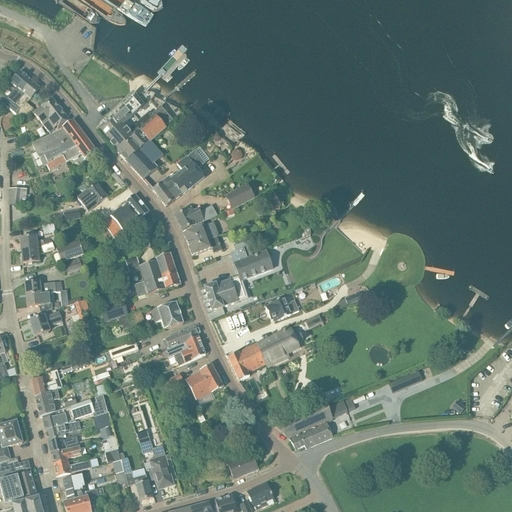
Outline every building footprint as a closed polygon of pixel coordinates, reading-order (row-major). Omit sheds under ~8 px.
[(144,25),(114,5),(99,27),(101,29),(101,30),(106,33),(102,38),(114,47),(118,41),(145,60),(148,61),(152,56),(155,59),(147,68),(153,74),(162,64),(163,64),(167,61),(166,56),(172,47),(163,38),(144,25)] [(29,88),(34,84),(20,72),(10,83),(16,88),(3,104),(2,98),(1,97),(2,96),(0,94),(0,106),(3,107),(3,105),(16,116),(21,110),(16,105),(25,95),(22,93),(27,87),(29,88)] [(21,110),(16,116),(22,121),(34,111),(26,104),(30,99),(40,89),(34,84),(29,88),(27,87),(22,93),(25,95),(16,105),(21,110)] [(49,134),(53,130),(56,127),(58,129),(69,121),(61,110),(51,98),(40,108),(32,114),(49,134)] [(126,162),(166,129),(165,128),(172,121),(160,107),(151,115),(154,119),(134,137),(123,125),(140,109),(131,99),(98,130),(126,162)] [(58,168),(66,163),(81,154),(85,160),(96,151),(73,121),(63,128),(63,129),(42,138),(31,143),(44,168),(48,165),(48,164),(54,161),(58,168)] [(159,170),(154,164),(163,156),(150,143),(166,129),(126,162),(145,183),(159,170)] [(237,150),(232,151),(230,155),(232,160),(236,162),(240,160),(242,156),(241,152),(237,150)] [(204,164),(195,152),(187,157),(177,165),(182,172),(185,170),(190,177),(158,201),(160,204),(161,203),(166,208),(187,192),(204,179),(197,170),(204,164)] [(185,170),(182,172),(154,194),(157,197),(155,198),(158,201),(190,177),(185,170)] [(97,184),(86,192),(78,199),(88,212),(107,197),(97,184)] [(247,186),(224,197),(232,211),(254,199),(247,186)] [(9,189),(9,205),(25,205),(26,190),(9,189)] [(126,233),(140,220),(149,213),(134,196),(110,216),(112,219),(103,226),(114,239),(124,230),(126,233)] [(216,214),(212,206),(199,213),(198,210),(193,212),(191,208),(187,210),(175,217),(182,232),(195,225),(195,226),(217,216),(216,214)] [(79,211),(63,214),(65,222),(80,219),(79,211)] [(212,238),(218,236),(213,223),(183,234),(188,247),(208,239),(209,241),(212,239),(212,238)] [(208,239),(188,247),(192,257),(212,249),(214,254),(222,251),(216,237),(218,237),(218,236),(212,238),(212,239),(209,241),(208,239)] [(45,247),(58,242),(56,237),(50,239),(50,238),(43,241),(37,242),(36,237),(20,239),(21,251),(33,250),(45,247)] [(33,250),(21,251),(22,264),(32,263),(32,264),(37,264),(36,262),(39,262),(38,257),(44,255),(54,251),(53,247),(59,244),(58,242),(45,247),(33,250)] [(79,242),(56,251),(61,264),(84,256),(79,242)] [(233,247),(235,252),(243,249),(247,259),(252,257),(247,242),(233,247)] [(247,260),(245,253),(243,249),(235,252),(231,254),(240,277),(215,286),(215,285),(204,289),(212,312),(238,304),(234,292),(244,289),(241,282),(266,273),(260,255),(253,258),(247,260)] [(140,272),(143,283),(144,285),(161,280),(161,281),(177,276),(176,275),(170,255),(154,260),(155,263),(139,268),(135,258),(125,261),(129,275),(140,272)] [(79,259),(62,266),(66,276),(82,270),(82,268),(85,267),(82,259),(79,260),(79,259)] [(144,285),(143,283),(134,286),(138,299),(148,296),(180,286),(177,276),(161,281),(161,280),(144,285)] [(50,293),(56,293),(55,284),(40,286),(39,283),(25,284),(26,297),(50,293)] [(50,293),(26,297),(27,309),(38,308),(41,314),(52,310),(50,293)] [(338,305),(340,308),(347,305),(348,306),(362,300),(359,294),(340,302),(338,305)] [(272,305),(265,308),(271,320),(277,317),(279,321),(291,315),(298,311),(294,301),(286,304),(284,298),(271,304),(272,305)] [(78,315),(82,328),(83,328),(85,333),(91,331),(80,302),(74,304),(75,308),(76,308),(78,315)] [(119,319),(127,316),(123,303),(101,310),(106,324),(119,320),(119,319)] [(154,324),(161,322),(164,331),(182,324),(175,303),(157,310),(150,312),(154,324)] [(225,331),(246,321),(241,310),(214,322),(221,337),(227,335),(225,331)] [(49,332),(47,326),(52,325),(52,327),(62,323),(59,313),(45,317),(44,316),(29,321),(35,336),(49,332)] [(119,319),(119,320),(122,330),(144,324),(140,313),(127,317),(127,316),(119,319)] [(82,328),(78,315),(71,318),(76,331),(82,328)] [(307,331),(323,323),(319,315),(303,323),(307,331)] [(167,351),(171,349),(171,350),(198,337),(194,328),(166,340),(168,347),(165,348),(167,351)] [(256,345),(266,365),(269,368),(288,358),(287,355),(299,349),(297,345),(301,343),(302,341),(303,339),(301,335),(299,334),(297,334),(293,335),(290,329),(256,345)] [(174,356),(201,345),(198,337),(171,350),(174,356)] [(0,380),(0,381),(9,378),(1,355),(5,354),(0,340),(0,380)] [(134,343),(108,352),(112,361),(138,351),(134,343)] [(201,345),(174,356),(178,367),(205,355),(201,345)] [(266,365),(256,345),(238,353),(227,359),(238,382),(249,377),(248,374),(266,365)] [(214,399),(211,394),(223,388),(211,366),(199,372),(200,373),(184,381),(199,407),(214,399)] [(35,397),(57,390),(62,388),(57,371),(50,373),(53,382),(43,385),(42,379),(32,382),(35,397)] [(100,384),(111,380),(109,372),(97,376),(100,384)] [(417,373),(389,386),(393,395),(421,382),(417,373)] [(179,375),(164,383),(168,391),(183,382),(179,375)] [(272,377),(263,382),(265,386),(274,381),(272,377)] [(57,390),(35,397),(36,398),(35,398),(39,418),(50,415),(50,414),(55,413),(53,402),(59,400),(57,390)] [(50,415),(42,417),(43,421),(43,423),(44,428),(45,432),(59,429),(68,425),(68,423),(93,415),(93,418),(96,418),(107,414),(108,414),(103,396),(56,412),(55,413),(50,415)] [(351,398),(341,402),(346,413),(356,409),(355,408),(351,398)] [(74,399),(63,402),(64,408),(76,404),(74,399)] [(451,409),(459,415),(464,408),(457,402),(451,409)] [(332,419),(327,408),(324,403),(278,424),(273,427),(288,440),(300,435),(300,434),(332,419)] [(107,414),(96,418),(99,430),(110,427),(107,414)] [(0,462),(11,460),(7,448),(22,444),(16,422),(0,426),(0,462)] [(48,442),(62,439),(61,433),(66,432),(66,434),(80,431),(78,423),(68,425),(59,429),(45,432),(48,442)] [(326,425),(289,441),(294,451),(304,447),(306,450),(332,439),(326,425)] [(110,427),(105,428),(108,440),(113,439),(110,427)] [(145,432),(136,435),(143,456),(149,454),(145,442),(148,441),(145,432)] [(51,455),(79,448),(76,438),(63,442),(62,439),(48,442),(51,455)] [(173,486),(164,457),(161,447),(151,450),(154,460),(149,462),(152,469),(147,470),(151,482),(157,480),(160,489),(173,486)] [(53,465),(67,461),(67,460),(81,457),(81,455),(79,448),(51,455),(53,465)] [(118,450),(111,451),(104,453),(107,465),(120,461),(118,450)] [(227,465),(233,482),(258,471),(251,456),(227,465)] [(125,475),(126,475),(131,474),(128,460),(122,462),(125,475)] [(67,461),(53,465),(56,478),(91,469),(90,462),(68,467),(67,461)] [(115,475),(124,473),(120,461),(113,463),(113,464),(112,464),(115,475)] [(19,476),(30,473),(29,470),(30,470),(28,462),(0,469),(0,479),(0,480),(19,476)] [(19,476),(25,502),(28,511),(41,511),(38,499),(37,499),(30,473),(19,476)] [(124,473),(115,475),(118,486),(127,484),(124,473)] [(19,476),(0,480),(0,481),(0,487),(5,504),(12,502),(13,506),(25,502),(19,476)] [(81,487),(84,486),(81,476),(62,480),(64,488),(71,486),(72,493),(82,490),(81,487)] [(139,484),(135,485),(140,501),(152,498),(148,482),(147,482),(146,476),(137,478),(139,484)] [(247,493),(254,508),(255,511),(267,507),(266,503),(273,500),(266,485),(247,493)] [(71,486),(64,488),(65,488),(67,502),(86,498),(85,493),(84,486),(81,487),(82,490),(72,493),(71,486)] [(102,489),(85,493),(86,498),(67,502),(64,503),(65,511),(89,511),(87,501),(98,499),(98,496),(104,495),(102,489)] [(236,511),(232,497),(215,501),(217,511),(236,511)] [(28,511),(25,502),(13,506),(12,506),(14,511),(12,511),(28,511)] [(190,508),(191,511),(217,511),(215,503),(209,504),(209,503),(190,508)] [(251,511),(247,503),(239,506),(241,511),(251,511)]
